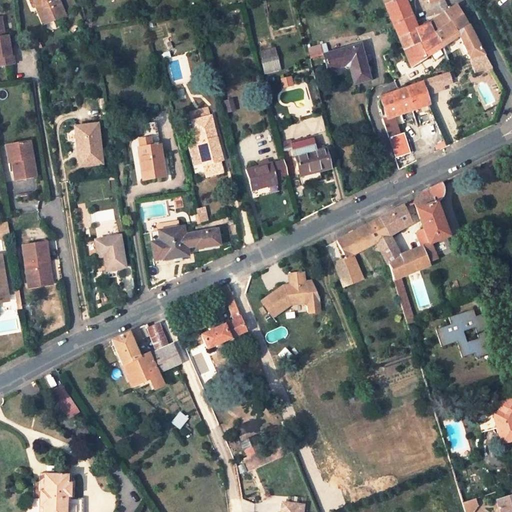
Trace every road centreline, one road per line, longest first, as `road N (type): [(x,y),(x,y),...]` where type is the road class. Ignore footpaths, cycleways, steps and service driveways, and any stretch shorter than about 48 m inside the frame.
road 1 (unclassified): [(511,131),(0,388)]
road 2 (unknown): [(59,216),(35,76)]
